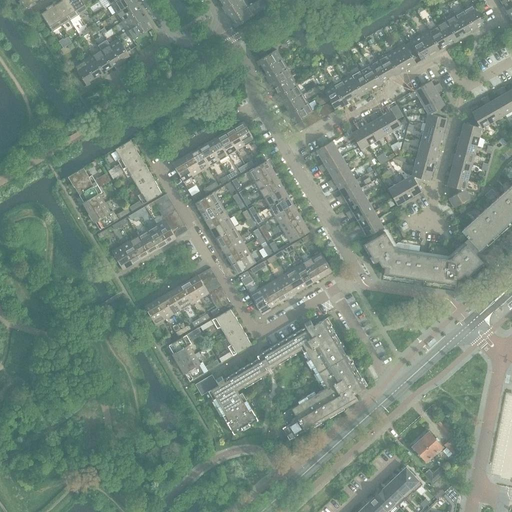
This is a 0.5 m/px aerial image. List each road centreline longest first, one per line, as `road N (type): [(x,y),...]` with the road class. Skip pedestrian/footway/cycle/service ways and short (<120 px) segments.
road 1 (residential): [(256,102),(154,163),(260,334),(333,292)]
road 2 (unclassified): [(260,511),(470,324)]
road 3 (residential): [(286,151),(443,56),(463,87),(511,61)]
road 4 (residential): [(333,292),(360,276),(286,151)]
road 5 (residential): [(502,355),(472,511)]
